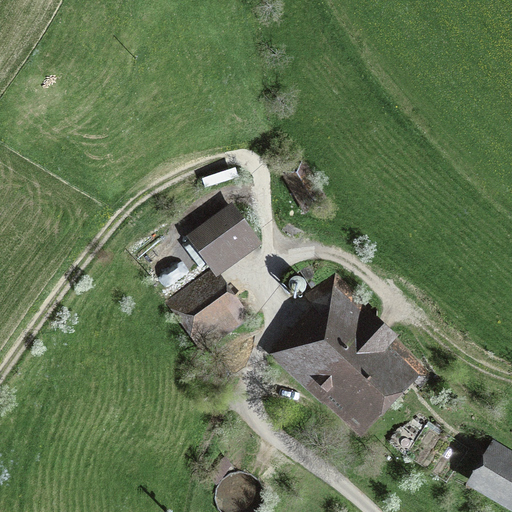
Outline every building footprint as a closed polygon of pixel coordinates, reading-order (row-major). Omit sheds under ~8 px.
[(302,163),(284,174),(305,206),(323,195),(302,163)] [(232,203),(187,235),(211,269),(217,277),(220,275),(262,244),(232,203)] [(164,303),(201,353),(244,322),(240,317),(247,311),(220,275),(217,277),(211,269),(164,303)] [(335,308),(294,353),(335,391),(339,387),(370,416),(408,374),(379,348),(390,336),(374,322),(363,333),(335,308)] [(511,452),(498,444),(478,478),(511,497),(511,452)] [(252,510),(261,479),(229,469),(220,500),(252,510)]
